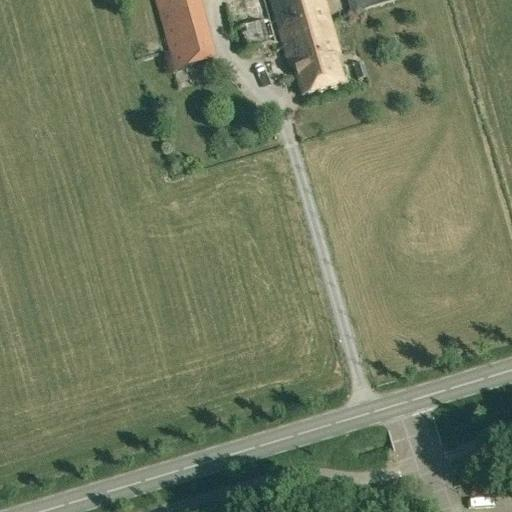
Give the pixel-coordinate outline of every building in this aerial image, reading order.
[(199,0),(153,0),(174,73),(216,62),(199,0)] [(240,0),(224,5),(239,56),(277,45),(262,0),(240,0)] [(341,83),(345,79),(343,71),(338,69),(334,56),(338,55),(322,0),(269,0),(289,70),(293,69),(301,98),(343,87),(341,83)] [(405,0),(346,0),(351,16),(406,0),(405,0)] [(363,64),(353,67),(357,82),(367,80),(363,64)]
